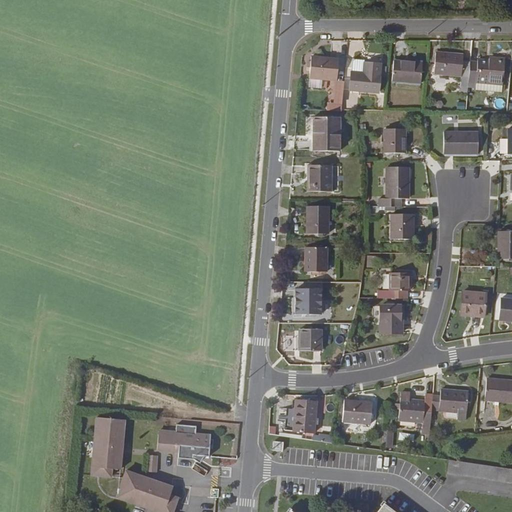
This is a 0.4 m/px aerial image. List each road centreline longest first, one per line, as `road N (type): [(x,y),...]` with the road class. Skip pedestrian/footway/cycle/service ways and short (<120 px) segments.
road 1 (residential): [(288,28),(256,376)]
road 2 (residential): [(288,28),(511,26)]
road 3 (residential): [(439,511),(393,480),(249,468)]
road 4 (residential): [(466,194),(448,223),(419,363)]
road 5 (residential): [(419,363),(343,379),(256,376)]
